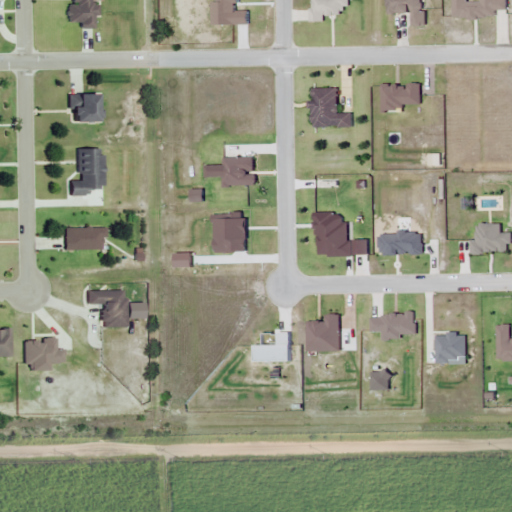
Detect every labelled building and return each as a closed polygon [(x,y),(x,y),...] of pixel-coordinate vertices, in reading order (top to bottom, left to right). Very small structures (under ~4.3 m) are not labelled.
[(91,0),(66,0),(67,23),(79,23),(79,29),(92,29),(91,0)] [(310,0),(310,23),(323,23),(323,16),(347,16),(347,0),(310,0)] [(337,89),(312,89),(312,129),(351,129),(351,114),(337,114),(337,89)] [(68,94),(68,123),(94,123),(94,94),(68,94)] [(102,189),(101,150),(76,150),(77,181),(67,181),(67,197),(87,196),(87,189),(102,189)] [(62,251),(103,251),(103,228),(62,228),(62,251)] [(85,305),(99,305),(99,329),(124,329),(124,292),(85,292),(85,305)] [(0,357),(9,358),(9,326),(0,325),(0,357)]
